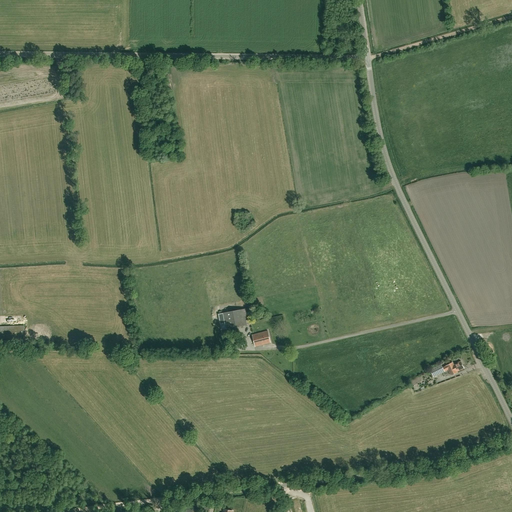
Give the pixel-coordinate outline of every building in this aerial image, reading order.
[(248,308),(218,314),(221,330),(222,335),(228,334),(227,329),(247,325),(246,320),(251,319),(248,308)] [(41,324),(35,330),(42,337),(48,331),(41,324)] [(24,326),(0,326),(0,338),(24,338),(24,326)] [(255,346),(271,343),(268,331),(252,335),(255,346)] [(444,371),(448,370),(451,375),(457,372),(457,371),(464,368),(460,361),(454,365),(453,362),(443,367),(444,371)] [(444,371),(443,367),(441,364),(430,370),(434,377),(444,371)]
